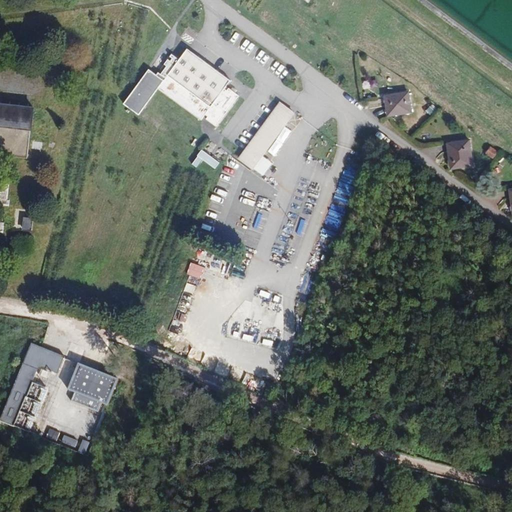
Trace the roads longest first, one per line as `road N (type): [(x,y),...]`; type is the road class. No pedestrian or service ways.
road 1 (track): [(511,487),(396,458),(82,324),(0,306)]
road 2 (track): [(511,91),(392,0)]
